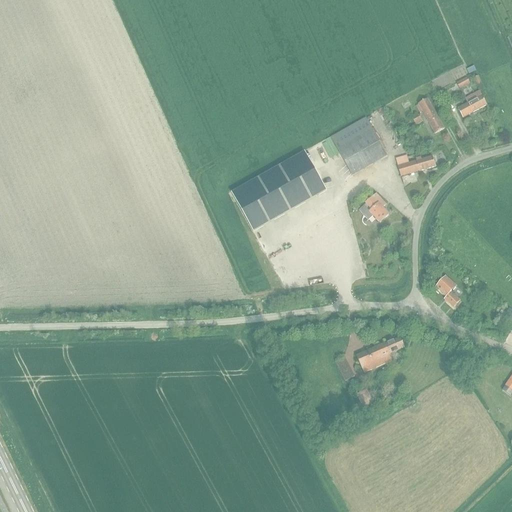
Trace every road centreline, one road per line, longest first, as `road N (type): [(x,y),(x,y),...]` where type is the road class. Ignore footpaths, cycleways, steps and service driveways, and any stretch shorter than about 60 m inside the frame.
road 1 (unclassified): [(0,327),(415,309)]
road 2 (unclassified): [(415,309),(418,218),(446,176),(511,149)]
